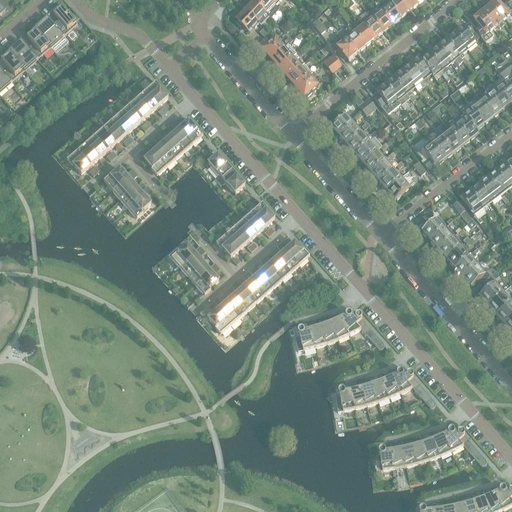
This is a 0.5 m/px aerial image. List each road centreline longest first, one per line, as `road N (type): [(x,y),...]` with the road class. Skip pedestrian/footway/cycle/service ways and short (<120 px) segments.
road 1 (primary): [(113,0),(511,466)]
road 2 (primary): [(511,433),(139,0)]
road 3 (residential): [(511,459),(168,68)]
road 4 (residential): [(290,134),(458,0)]
road 5 (residential): [(511,385),(380,236)]
road 6 (residential): [(380,236),(511,135)]
road 7 (residential): [(380,236),(290,134)]
road 8 (residential): [(290,134),(204,35)]
